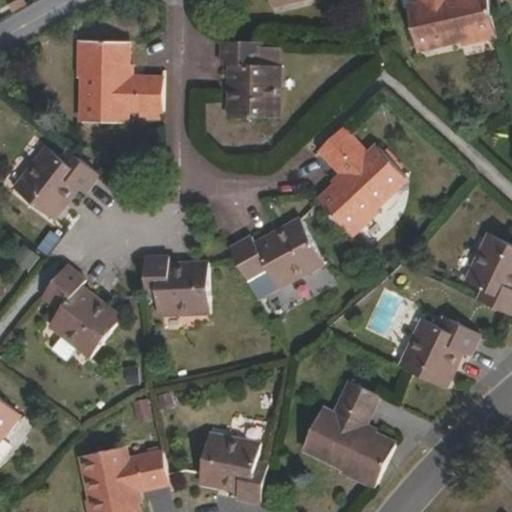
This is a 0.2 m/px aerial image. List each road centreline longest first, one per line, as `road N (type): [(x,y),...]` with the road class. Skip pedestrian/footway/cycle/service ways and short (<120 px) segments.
road 1 (residential): [(511,396),(430,469),(398,511)]
road 2 (residential): [(309,152),(277,182),(217,181),(182,146)]
road 3 (residential): [(182,146),(186,0)]
road 4 (residential): [(182,146),(180,216),(112,241)]
